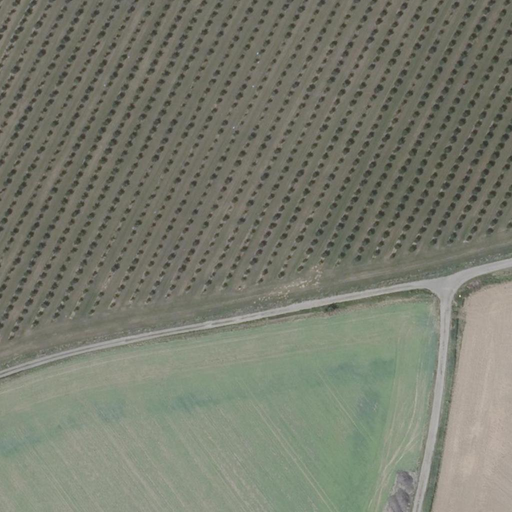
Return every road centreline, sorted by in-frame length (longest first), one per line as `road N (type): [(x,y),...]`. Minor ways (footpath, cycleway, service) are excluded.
road 1 (track): [(0,375),(133,338),(511,262)]
road 2 (track): [(444,279),(441,384),(418,511)]
